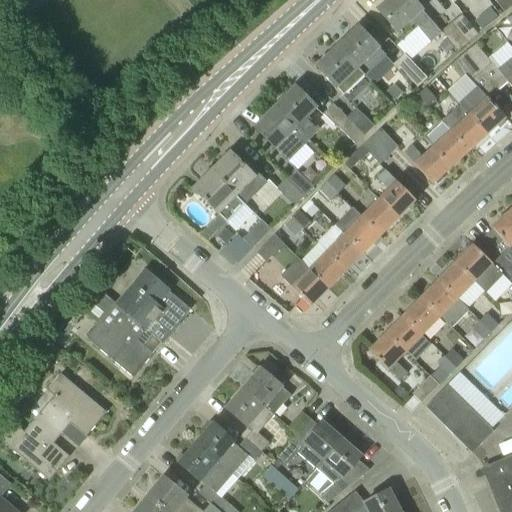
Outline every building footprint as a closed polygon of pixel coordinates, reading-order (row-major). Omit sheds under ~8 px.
[(431,41),(441,32),(442,31),(441,31),(414,0),(388,0),(378,10),(404,39),(418,27),(431,41)] [(452,22),(469,42),(478,34),(461,14),(452,22)] [(481,16),(475,21),(482,30),(488,24),(481,16)] [(452,22),(441,31),(442,31),(441,32),(458,51),(469,42),(452,22)] [(338,47),(365,75),(386,55),(359,27),(338,47)] [(511,58),(498,70),(486,55),(505,40),(497,29),(468,53),(499,91),(508,83),(511,87),(511,58)] [(501,63),(511,54),(511,40),(493,53),(501,63)] [(365,75),(338,47),(317,67),(344,95),(365,75)] [(440,50),(433,56),(441,65),(448,59),(440,50)] [(468,53),(451,66),(468,87),(474,82),(478,87),(459,104),(461,106),(488,135),(507,118),(489,99),(499,91),(468,53)] [(404,54),(394,64),(399,70),(401,69),(418,87),(427,78),(404,54)] [(386,93),(394,102),(403,94),(395,84),(386,93)] [(276,108),(308,141),(320,128),(308,117),(317,108),(297,87),(276,108)] [(418,94),(429,107),(436,100),(425,88),(418,94)] [(429,107),(418,94),(411,101),(422,113),(429,107)] [(364,135),(347,117),(333,104),(323,114),(356,144),(364,135)] [(461,106),(444,122),(470,152),(488,135),(461,106)] [(347,117),(364,135),(374,126),(355,107),(347,117)] [(308,141),(276,108),(255,128),(288,161),(308,141)] [(434,148),(452,168),(470,152),(444,122),(443,122),(425,139),(434,148)] [(372,137),(389,155),(398,147),(381,128),(372,137)] [(389,155),(372,137),(362,146),(369,153),(380,164),(389,155)] [(369,153),(362,146),(353,155),(360,162),(369,153)] [(452,168),(434,148),(423,158),(412,146),(404,153),(433,185),(452,168)] [(212,171),(246,204),(268,182),(258,172),(254,176),(231,152),(212,171)] [(286,178),(304,195),(312,187),(306,182),(310,177),(303,171),(301,174),(295,169),(286,178)] [(246,204),(212,171),(193,190),(227,223),(246,204)] [(380,200),(399,219),(416,201),(386,171),(379,179),(390,190),(380,200)] [(327,182),(338,193),(346,185),(334,174),(327,182)] [(304,195),(286,178),(276,187),(281,193),(279,196),(291,208),(304,195)] [(338,193),(327,182),(320,189),(331,200),(338,193)] [(399,219),(380,200),(362,217),(381,236),(399,219)] [(381,236),(362,217),(353,208),(335,226),(364,254),(381,236)] [(292,217),(303,228),(310,221),(299,210),(292,217)] [(511,213),(511,211),(492,228),(510,249),(502,256),(511,265),(511,213)] [(303,228),(292,217),(284,224),(295,236),(303,228)] [(271,231),(262,221),(244,240),(253,249),(271,231)] [(318,243),(327,252),(346,271),(364,254),(335,226),(318,243)] [(217,235),(225,243),(233,236),(225,227),(217,235)] [(284,245),(275,236),(257,253),(266,262),(284,245)] [(456,263),(475,282),(487,293),(502,277),(511,286),(511,265),(502,256),(493,265),(473,245),(456,263)] [(346,271),(327,252),(310,270),(329,289),(346,271)] [(329,289),(310,270),(299,259),(281,276),(303,298),(310,305),(311,306),(329,289)] [(439,281),(458,299),(475,282),(456,263),(439,281)] [(117,306),(146,331),(155,320),(171,334),(191,310),(145,271),(131,287),(132,288),(117,306)] [(95,284),(103,291),(111,283),(102,276),(95,284)] [(421,299),(441,317),(452,329),(470,311),(458,299),(439,281),(421,299)] [(303,312),(310,305),(303,298),(296,305),(303,312)] [(404,316),(423,335),(441,317),(421,299),(404,316)] [(146,331),(117,306),(102,323),(101,323),(87,339),(133,378),(154,354),(138,340),(146,331)] [(479,320),(491,332),(498,325),(486,313),(479,320)] [(387,334),(406,353),(423,335),(404,316),(387,334)] [(491,332),(479,320),(472,328),(484,340),(491,332)] [(70,324),(57,341),(61,344),(74,327),(70,324)] [(406,353),(387,334),(369,352),(400,382),(407,375),(396,363),(406,353)] [(445,356),(457,367),(464,360),(451,349),(445,356)] [(457,367),(445,356),(437,364),(449,375),(457,367)] [(243,389),(274,416),(292,396),(260,369),(243,389)] [(64,371),(61,375),(74,386),(77,382),(64,371)] [(39,415),(62,435),(71,424),(87,437),(107,414),(61,375),(33,408),(40,414),(39,415)] [(439,386),(430,377),(413,395),(422,404),(439,386)] [(409,395),(398,385),(391,392),(402,402),(409,395)] [(447,386),(426,408),(473,454),(494,432),(447,386)] [(245,439),(261,452),(269,443),(259,434),(274,416),(243,389),(226,409),(248,427),(249,425),(254,429),(245,439)] [(20,399),(14,394),(4,406),(10,411),(20,399)] [(297,435),(310,420),(302,413),(288,428),(297,435)] [(62,435),(39,415),(24,433),(17,427),(4,443),(50,481),(70,457),(54,444),(62,435)] [(310,420),(297,435),(278,458),(287,465),(297,453),(316,469),(342,439),(322,422),(318,427),(310,420)] [(234,476),(250,457),(254,461),(261,452),(245,439),(238,447),(233,443),(234,442),(213,424),(196,443),(234,476)] [(342,439),(316,469),(334,484),(321,494),(328,503),(370,470),(358,460),(362,456),(342,439)] [(211,505),(220,511),(225,511),(230,506),(217,494),(234,476),(196,443),(179,463),(200,482),(201,480),(206,484),(198,493),(211,505)] [(511,511),(511,458),(485,470),(488,477),(492,475),(496,485),(492,487),(502,511),(511,511)] [(272,466),(262,478),(273,488),(284,476),(272,466)] [(147,496),(166,511),(202,511),(186,500),(188,497),(163,477),(147,496)] [(401,511),(390,490),(364,504),(354,491),(327,511),(401,511)] [(0,511),(18,511),(0,496),(0,511)] [(134,511),(166,511),(147,496),(134,511)]
